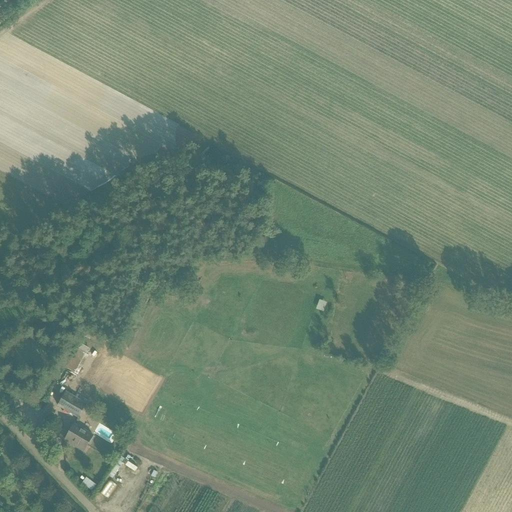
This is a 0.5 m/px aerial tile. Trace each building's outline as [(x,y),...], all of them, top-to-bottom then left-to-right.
[(0,142),(109,182),(124,142),(0,96),(0,142)] [(0,166),(74,192),(80,175),(0,147),(0,166)] [(87,329),(83,336),(97,343),(101,335),(87,329)] [(65,368),(78,375),(89,355),(76,348),(65,368)] [(78,417),(83,409),(86,404),(66,392),(58,405),(78,417)] [(85,450),(90,441),(93,436),(74,425),(65,440),(71,444),(72,442),(85,450)]
